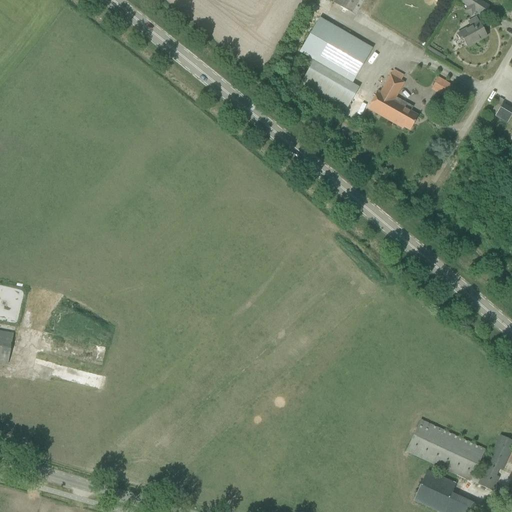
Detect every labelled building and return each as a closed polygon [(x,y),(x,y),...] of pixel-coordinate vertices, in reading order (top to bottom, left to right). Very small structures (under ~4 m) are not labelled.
[(333,0),(332,3),(357,17),(360,12),(358,10),(363,0),(333,0)] [(396,0),(365,0),(359,10),(370,16),(367,20),(380,27),(396,0)] [(431,0),(407,0),(388,34),(406,44),(431,0)] [(478,0),(462,0),(461,2),(468,6),(475,11),(483,16),(489,7),(478,0)] [(467,22),(471,28),(457,35),(460,40),(463,39),(467,47),(486,37),(476,17),(467,22)] [(352,84),(372,49),(320,18),(299,53),(352,84)] [(346,111),(359,89),(352,84),(313,63),(300,86),(346,111)] [(373,100),(368,109),(403,129),(404,127),(410,130),(418,116),(411,112),(413,107),(400,100),(399,103),(394,100),(404,83),(400,81),(403,76),(393,70),(390,75),(381,93),(378,91),(373,100)] [(458,90),(440,79),(438,77),(431,89),(433,90),(434,90),(451,101),(458,90)] [(0,363),(8,365),(14,334),(0,330),(0,363)] [(511,449),(511,440),(500,436),(481,478),(474,474),(485,450),(420,420),(411,442),(406,452),(493,491),(511,449)] [(428,471),(414,501),(437,511),(442,511),(451,494),(455,484),(428,471)]
